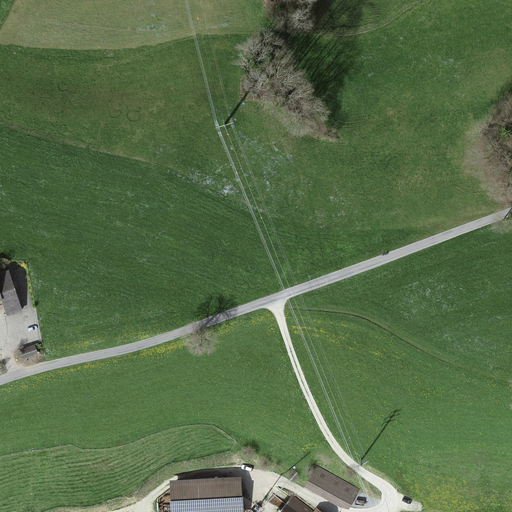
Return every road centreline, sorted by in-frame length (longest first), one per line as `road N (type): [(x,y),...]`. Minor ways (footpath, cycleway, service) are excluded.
road 1 (unclassified): [(0,380),(155,340),(511,211)]
road 2 (track): [(273,297),(329,436),(387,491),(385,507),(365,511)]
road 3 (track): [(350,511),(247,470),(167,479),(142,506),(116,511)]
